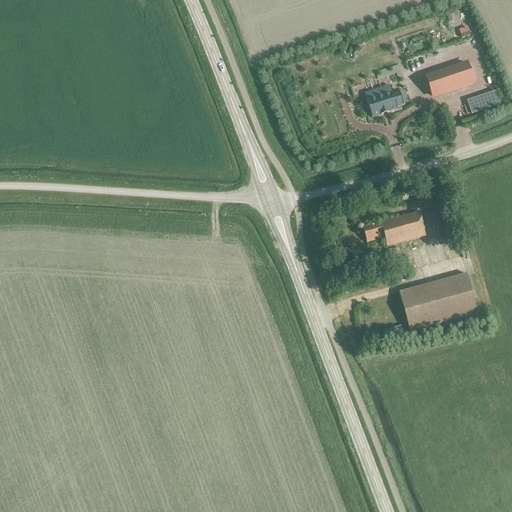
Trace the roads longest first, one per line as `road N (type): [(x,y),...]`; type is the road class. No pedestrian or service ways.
road 1 (secondary): [(290,255),(387,511)]
road 2 (unclassified): [(0,185),(262,199)]
road 3 (unclassified): [(276,200),(428,167),(511,135)]
road 4 (secondary): [(188,0),(248,146)]
